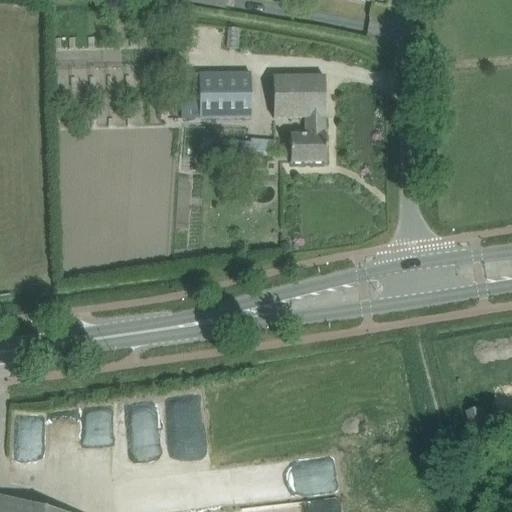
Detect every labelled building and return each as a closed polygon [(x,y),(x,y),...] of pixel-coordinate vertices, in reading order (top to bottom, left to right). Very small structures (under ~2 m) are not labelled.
[(177,0),(225,9),(226,0),(177,0)] [(181,118),(250,118),(250,73),(181,74),(181,118)] [(290,134),(290,164),(326,164),(326,136),(325,136),(324,119),(325,119),(325,78),(274,79),(275,117),(308,117),(308,134),(290,134)] [(206,142),(206,154),(248,153),(248,141),(206,142)] [(467,413),(469,420),(473,439),(489,436),(482,410),(467,413)] [(0,511),(57,511),(0,496),(0,511)]
